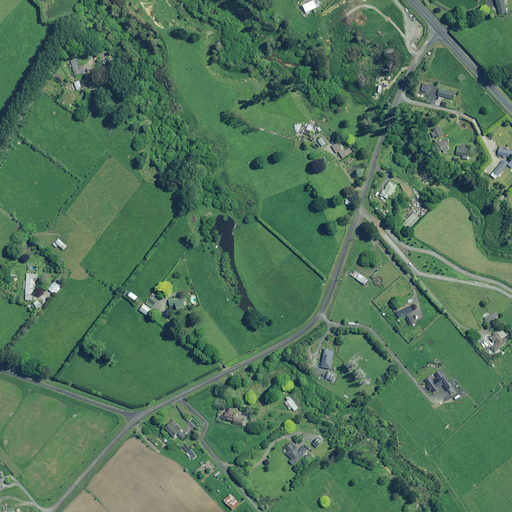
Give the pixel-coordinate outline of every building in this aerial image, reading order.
[(506,10),(503,0),(495,0),(498,12),(506,10)] [(88,58),(84,53),(80,57),(83,62),(88,58)] [(79,69),(76,59),(71,61),(75,75),(83,73),(82,68),(79,69)] [(437,96),(453,99),(455,91),(450,90),(444,89),(443,91),(438,89),(438,88),(422,84),(421,91),(427,93),(426,96),(429,96),(427,101),(435,103),(437,96)] [(443,135),(439,127),(433,129),(434,132),(432,133),(433,138),(436,136),(437,138),(443,135)] [(326,144),(322,137),(318,140),(322,146),(326,144)] [(450,149),(443,140),(438,144),(444,153),(450,149)] [(342,150),(337,142),(331,146),(336,153),(338,152),(343,158),(353,152),(350,147),(345,150),(344,149),(342,150)] [(468,149),(457,147),(456,155),(462,156),(462,159),(469,159),(469,157),(467,157),(468,149)] [(502,148),(499,147),(497,155),(511,157),(511,151),(502,149),(502,148)] [(507,165),(502,161),(491,175),(496,179),(507,165)] [(397,186),(389,182),(385,191),(383,190),(380,195),(382,196),(381,199),(383,200),(385,197),(387,199),(389,195),(391,196),(392,194),(393,194),(395,191),(394,190),(397,186)] [(356,195),(351,194),(349,200),(346,199),(345,203),(353,206),(356,195)] [(419,219),(413,213),(403,224),(408,230),(419,219)] [(67,246),(59,239),(56,243),(64,250),(67,246)] [(36,290),(36,284),(35,284),(35,281),(33,281),(33,279),(37,279),(37,274),(31,274),(27,273),(26,273),(25,295),(25,300),(32,300),(32,295),(33,289),(36,290)] [(368,280),(360,274),(356,279),(365,285),(368,280)] [(60,285),(54,281),(48,289),(54,294),(55,292),(56,294),(60,289),(58,288),(60,285)] [(157,299),(153,296),(147,305),(152,308),(157,299)] [(174,301),(174,298),(168,300),(170,307),(176,305),(177,309),(184,308),(182,299),(174,301)] [(42,305),(37,300),(33,303),(38,309),(42,305)] [(151,309),(144,304),(139,310),(146,315),(151,309)] [(413,312),(410,305),(396,312),(399,318),(413,312)] [(488,325),(495,321),(495,319),(499,316),(496,312),(484,318),(488,325)] [(415,323),(411,316),(406,318),(409,325),(415,323)] [(495,353),(507,341),(504,338),(502,340),(499,336),(500,336),(498,333),(497,334),(495,332),(491,335),(492,336),(489,338),(493,343),(494,342),(495,344),(490,348),(495,353)] [(322,361),(327,362),(327,363),(329,364),(330,363),(332,351),(328,350),(328,349),(324,348),(322,361)] [(335,374),(328,371),(325,378),(332,381),(335,374)] [(289,408),(291,406),(294,411),(298,408),(291,399),(288,401),(285,403),(289,408)] [(228,408),(227,414),(222,413),(221,419),(232,421),(233,418),(234,418),(235,415),(232,415),(233,409),(228,408)] [(247,421),(234,418),(233,424),(246,427),(247,421)] [(174,422),(173,421),(164,428),(173,437),(176,434),(182,440),(185,437),(180,431),(181,430),(177,425),(176,426),(173,423),(174,422)] [(322,442),(319,439),(313,445),(316,448),(322,442)] [(196,455),(186,444),(180,450),(181,451),(183,450),(186,454),(185,455),(187,457),(190,455),(192,458),(196,455)] [(298,451),(290,444),(286,448),(288,451),(285,454),(291,459),(289,462),(293,465),(295,462),(296,463),(307,450),(303,446),(298,451)] [(239,504),(230,494),(224,500),(233,510),(239,504)]
